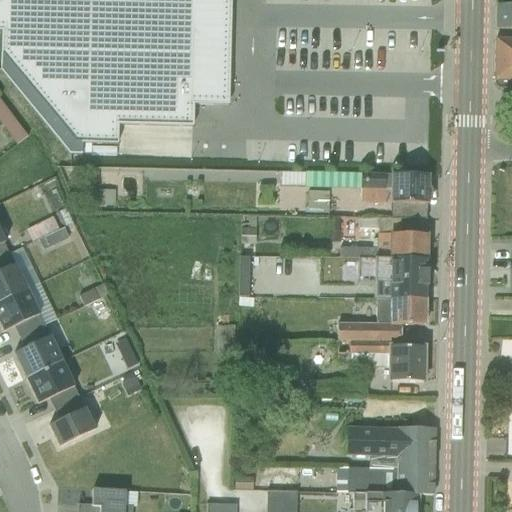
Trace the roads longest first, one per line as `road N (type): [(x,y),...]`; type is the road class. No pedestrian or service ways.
road 1 (primary): [(457,511),(463,160)]
road 2 (primary): [(463,160),(468,0)]
